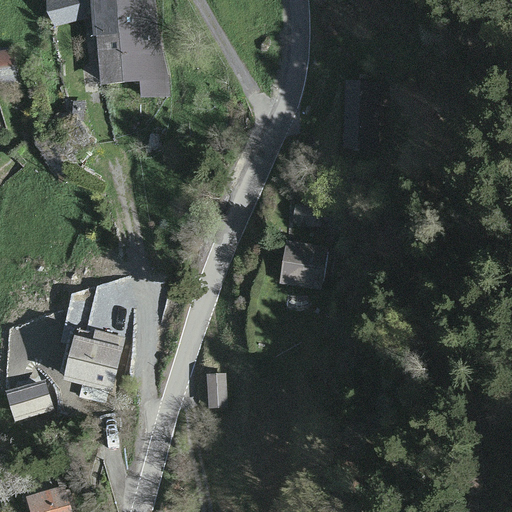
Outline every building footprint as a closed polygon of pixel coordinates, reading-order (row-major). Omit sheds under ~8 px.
[(82,24),(74,0),(65,0),(45,6),(53,33),(82,24)] [(158,0),(92,0),(101,90),(139,87),(140,102),(167,100),(158,0)] [(0,90),(19,88),(14,54),(0,56),(0,90)] [(378,134),(380,77),(348,76),(346,133),(378,134)] [(330,253),(288,245),(280,288),(322,296),(330,253)] [(74,339),(66,381),(117,390),(125,348),(74,339)] [(227,378),(208,379),(209,411),(228,411),(227,378)] [(17,417),(56,403),(48,379),(8,393),(17,417)] [(70,511),(64,490),(26,501),(29,511),(70,511)]
